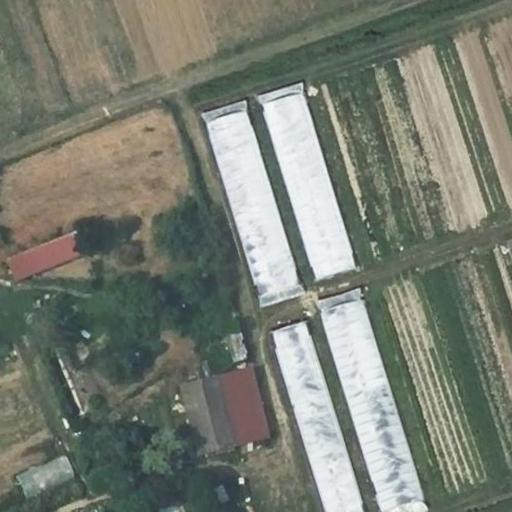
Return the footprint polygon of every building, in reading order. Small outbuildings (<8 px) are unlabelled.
[(358,269),(309,90),(269,101),(318,279),(358,269)] [(302,285),(253,109),(213,120),(262,296),(302,285)] [(75,234),(8,261),(15,280),(82,253),(75,234)] [(321,310),(380,511),(394,511),(427,502),(367,297),(321,310)] [(363,511),(314,320),(282,328),(327,506),(328,506),(329,511),(363,511)] [(225,378),(216,380),(232,440),(241,438),(225,378)] [(216,380),(182,389),(197,449),(232,440),(216,380)] [(25,498),(75,474),(66,455),(16,479),(25,498)]
